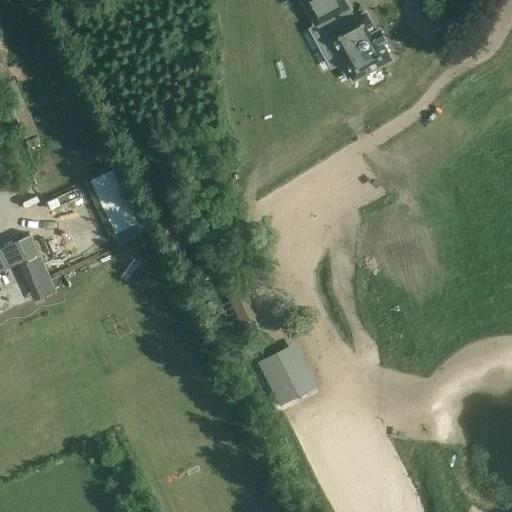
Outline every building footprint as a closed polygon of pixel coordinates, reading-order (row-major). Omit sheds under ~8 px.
[(301,0),(316,27),(319,25),(347,77),(350,75),(353,80),(391,60),(381,42),(385,40),(379,29),(375,31),(366,13),(353,20),(347,10),(349,9),(344,0),(301,0)] [(84,226),(77,229),(71,216),(53,225),(67,253),(92,241),(84,226)] [(53,260),(44,264),(56,290),(70,283),(66,274),(61,276),(53,260)] [(223,287),(241,324),(259,315),(241,278),(223,287)] [(290,343),(257,360),(279,404),(313,387),(290,343)]
